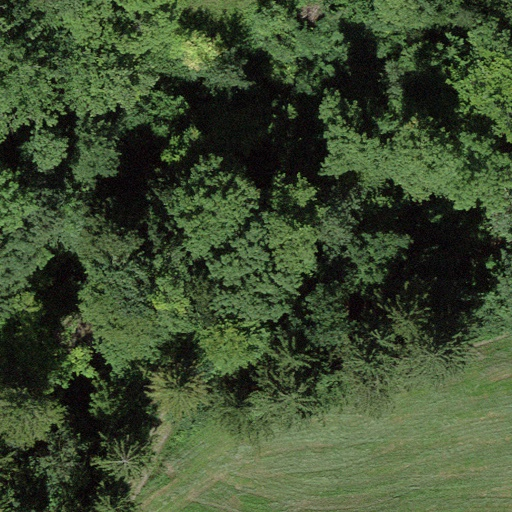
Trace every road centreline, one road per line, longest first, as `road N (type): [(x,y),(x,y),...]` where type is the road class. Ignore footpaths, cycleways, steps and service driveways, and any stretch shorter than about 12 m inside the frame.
road 1 (track): [(111,511),(439,268),(511,255)]
road 2 (track): [(0,73),(212,0)]
